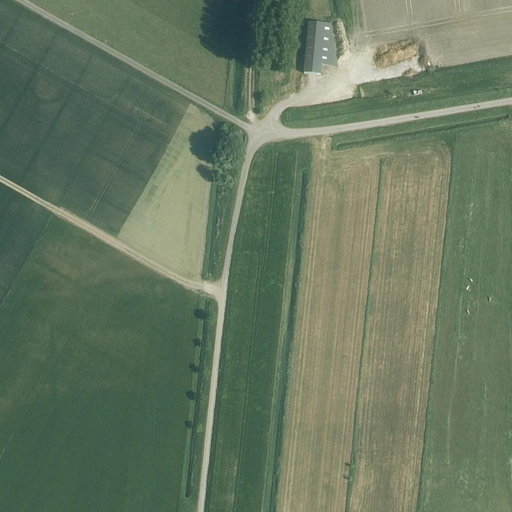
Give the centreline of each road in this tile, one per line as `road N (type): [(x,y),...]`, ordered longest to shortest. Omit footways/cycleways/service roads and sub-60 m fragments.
road 1 (unclassified): [(201,511),(223,284),(254,130)]
road 2 (unclassified): [(254,130),(18,0)]
road 3 (unclassified): [(254,130),(339,128),(511,100)]
road 4 (track): [(254,130),(236,112),(247,0)]
